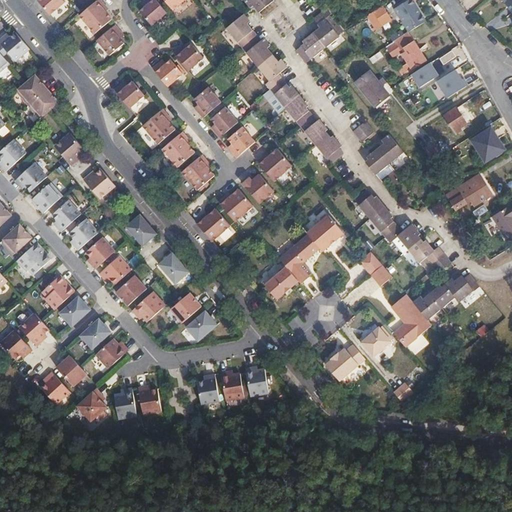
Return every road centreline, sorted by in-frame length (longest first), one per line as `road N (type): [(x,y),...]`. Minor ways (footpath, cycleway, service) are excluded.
road 1 (residential): [(511,267),(487,275),(473,268),(435,221),(397,207),(356,161),(269,27),(288,9)]
road 2 (residential): [(283,352),(359,423),(511,442)]
road 3 (residential): [(135,56),(226,165),(222,188),(178,228)]
road 4 (residential): [(107,302),(165,358),(272,341)]
road 5 (residential): [(178,228),(272,341)]
road 6 (residential): [(27,212),(107,302)]
